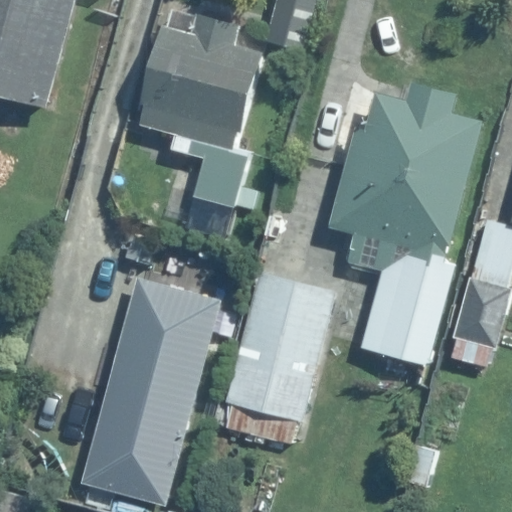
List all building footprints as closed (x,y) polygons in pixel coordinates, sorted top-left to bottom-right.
[(0,0),(0,99),(49,113),(79,0),(0,0)] [(310,54),(325,0),(273,0),(262,40),(310,54)] [(144,125),(180,135),(175,153),(209,163),(199,200),(261,216),(268,189),(246,183),(259,135),(242,131),(264,53),(238,46),(244,25),(207,15),(201,37),(171,29),(168,38),(144,125)] [(354,265),(385,272),(365,353),(435,370),(462,262),(452,260),(485,127),(456,119),(461,99),(423,90),(420,105),(382,95),(371,138),(360,136),(337,231),(360,237),(354,265)] [(511,223),(495,219),(494,220),(458,357),(477,362),(473,373),(491,378),(511,299),(511,223)] [(265,275),(265,278),(228,427),(308,447),(346,295),(265,275)] [(228,307),(145,283),(88,486),(171,509),(228,307)]
